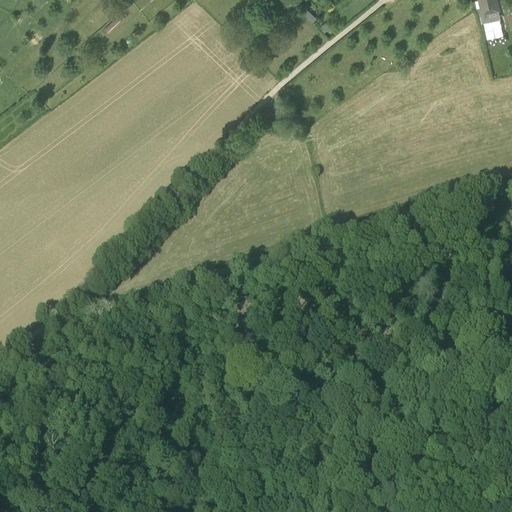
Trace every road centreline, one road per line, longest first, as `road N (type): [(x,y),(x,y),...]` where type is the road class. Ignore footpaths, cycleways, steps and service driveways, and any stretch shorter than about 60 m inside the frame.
road 1 (unclassified): [(383,0),(256,108),(117,263),(0,361)]
road 2 (track): [(52,322),(511,178)]
